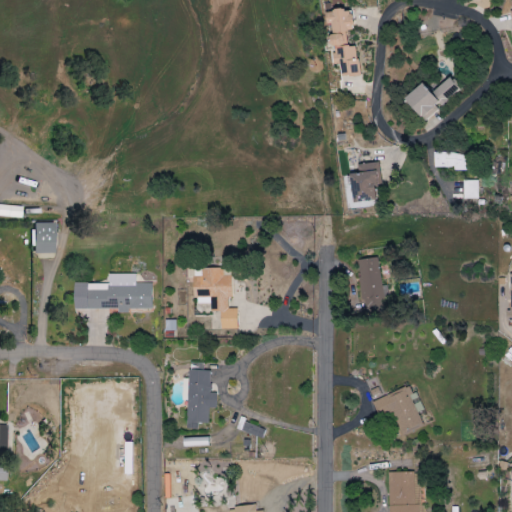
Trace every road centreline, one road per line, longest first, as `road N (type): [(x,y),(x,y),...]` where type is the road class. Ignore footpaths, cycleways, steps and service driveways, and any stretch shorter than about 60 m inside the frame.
road 1 (residential): [(459,112),(499,73),(498,33),(463,8),(413,0),(393,7),(376,108),(384,122),(410,140),(430,137),(459,112)]
road 2 (residential): [(0,356),(133,360),(144,369),(151,511)]
road 3 (residential): [(322,511),(320,271)]
